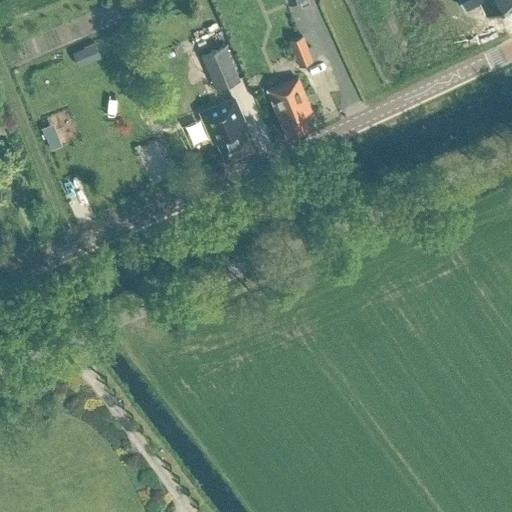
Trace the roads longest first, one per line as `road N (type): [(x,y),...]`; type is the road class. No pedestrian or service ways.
road 1 (unclassified): [(0,367),(511,142)]
road 2 (tertiary): [(0,272),(511,49)]
